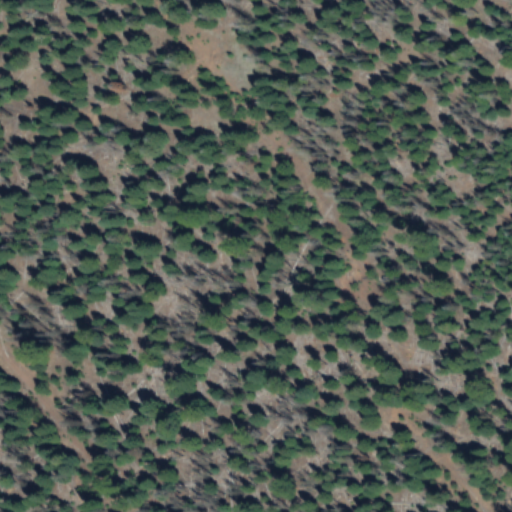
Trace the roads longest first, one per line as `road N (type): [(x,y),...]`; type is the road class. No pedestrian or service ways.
road 1 (track): [(497,511),(377,331),(334,207),(176,0)]
road 2 (track): [(146,511),(0,331)]
